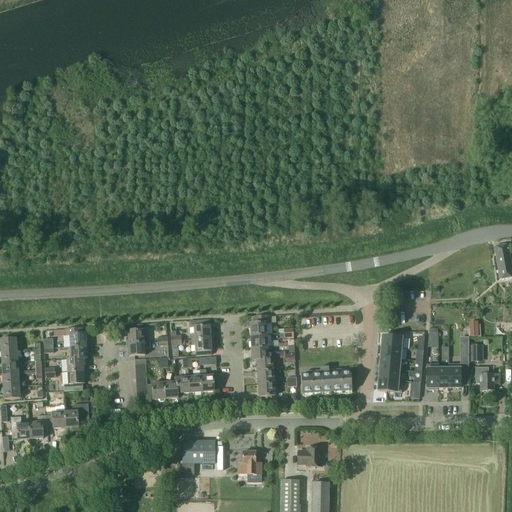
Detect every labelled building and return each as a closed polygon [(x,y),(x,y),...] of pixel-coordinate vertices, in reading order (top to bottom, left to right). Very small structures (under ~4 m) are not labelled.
[(494,248),(500,281),(511,279),(511,269),(508,245),(494,248)] [(251,337),(267,336),(266,324),(271,324),(270,317),(252,319),(253,325),(250,325),(251,337)] [(194,334),(190,334),(191,341),(211,339),(211,332),(212,332),(212,328),(210,328),(210,327),(210,326),(203,327),(203,322),(194,323),(194,328),(194,334)] [(69,337),(70,348),(86,347),(85,335),(83,335),(83,329),(65,330),(65,337),(69,337)] [(147,339),(145,339),(144,331),(128,332),(129,345),(145,343),(145,344),(147,344),(147,339)] [(251,337),(252,349),(267,348),(267,336),(251,337)] [(383,337),(382,349),(401,350),(403,350),(404,339),(383,337)] [(1,352),(17,351),(16,339),(0,340),(1,352)] [(211,339),(191,341),(191,346),(195,346),(196,354),(196,357),(211,356),(211,353),(212,353),(212,352),(214,352),(213,348),(212,348),(211,339)] [(145,343),(129,345),(130,357),(146,356),(145,344),(145,343)] [(482,346),(470,346),(470,357),(470,358),(482,357),(482,346)] [(87,360),(86,347),(70,348),(71,360),(71,361),(83,360),(87,360)] [(252,349),(253,362),(256,362),(256,361),(268,360),(267,348),(252,349)] [(382,349),(381,359),(400,361),(401,350),(382,349)] [(18,364),(18,360),(17,351),(1,352),(2,364),(18,364)] [(381,359),(380,369),(399,371),(400,361),(381,359)] [(67,360),(67,372),(83,371),(83,360),(71,361),(71,360),(67,360)] [(257,362),(258,373),(273,372),(273,360),(268,360),(256,361),(256,362),(253,362),(257,362)] [(2,376),(19,375),(22,375),(22,370),(18,371),(18,364),(2,364),(2,376)] [(438,365),(427,365),(427,389),(428,389),(428,391),(434,391),(434,389),(439,389),(438,368),(438,365)] [(460,365),(448,365),(448,368),(448,389),(460,389),(460,387),(460,365)] [(468,365),(460,365),(460,387),(469,387),(468,365)] [(319,368),(320,374),(301,375),(302,395),(352,392),(351,372),(329,373),(329,368),(319,368)] [(448,368),(438,368),(439,389),(448,389),(448,368)] [(380,369),(379,380),(398,381),(399,371),(380,369)] [(478,385),(480,385),(480,392),(494,392),(494,385),(500,385),(499,375),(489,375),(489,369),(475,369),(476,382),(478,385)] [(84,384),(83,371),(67,372),(68,385),(84,384)] [(200,371),(201,377),(202,393),(214,392),(213,377),(206,377),(206,371),(200,371)] [(273,372),(258,373),(258,385),(274,384),(274,385),(278,385),(278,379),(274,379),(273,372)] [(3,388),(19,387),(19,375),(2,376),(3,388)] [(190,394),(202,393),(201,377),(189,378),(190,394)] [(178,395),(190,394),(189,378),(176,379),(177,383),(178,395)] [(379,380),(378,392),(402,394),(403,382),(398,381),(379,380)] [(178,399),(178,395),(177,383),(165,384),(166,400),(178,399)] [(413,383),(412,391),(420,392),(421,384),(413,383)] [(152,385),(153,394),(153,401),(158,401),(160,403),(164,403),(165,401),(165,400),(166,400),(165,384),(152,385)] [(275,397),(274,385),(274,384),(258,385),(259,398),(275,397)] [(19,387),(3,388),(4,402),(20,401),(19,387)] [(72,412),(65,413),(66,429),(78,428),(78,423),(89,422),(88,405),(72,406),(72,412)] [(66,429),(65,413),(56,413),(56,407),(46,408),(47,416),(46,416),(46,417),(47,417),(47,428),(48,428),(48,437),(49,437),(48,428),(53,428),(53,430),(66,429)] [(37,417),(38,424),(29,424),(30,440),(43,439),(43,438),(48,437),(48,428),(47,428),(47,417),(46,417),(46,416),(37,417)] [(29,424),(21,425),(21,419),(11,419),(12,439),(18,439),(18,441),(30,440),(29,424)] [(195,476),(194,466),(197,466),(197,471),(208,471),(207,466),(215,466),(215,443),(183,443),(183,476),(195,476)] [(298,452),(298,466),(307,466),(307,468),(321,468),(321,449),(307,449),(307,452),(298,452)] [(238,464),(238,475),(262,476),(262,464),(256,464),(256,453),(250,453),(249,452),(246,452),(244,453),(243,453),(243,464),(238,464)] [(299,507),(300,482),(281,482),(280,511),(300,511),(301,507),(299,507)] [(329,511),(330,484),(312,484),(311,511),(329,511)]
